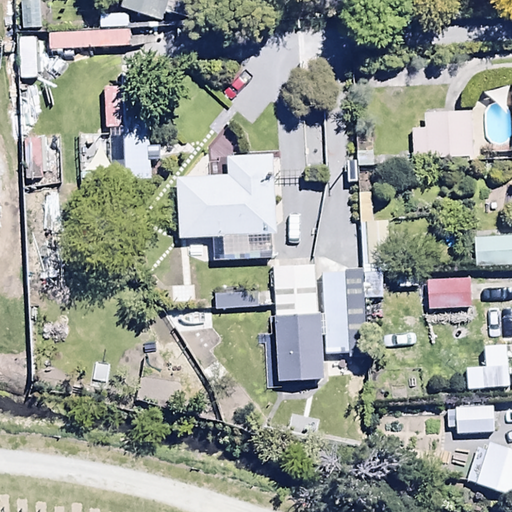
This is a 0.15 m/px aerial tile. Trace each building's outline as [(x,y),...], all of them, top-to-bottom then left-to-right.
[(157,28),(163,0),(122,0),(118,19),(157,28)] [(40,34),(40,8),(22,8),(21,33),(40,34)] [(51,59),(134,52),(133,36),(50,40),(51,59)] [(37,85),(37,45),(21,45),(20,84),(37,85)] [(124,185),(151,185),(150,127),(130,127),(129,92),(106,92),(107,134),(123,134),(124,185)] [(478,164),(478,120),(412,120),(412,164),(478,164)] [(300,123),(276,125),(279,163),(281,163),(282,179),(304,177),(300,123)] [(274,183),(274,163),(227,162),(227,182),(178,182),(177,246),(223,247),(223,255),(248,256),(248,242),(276,242),(276,227),(279,227),(280,183),(274,183)] [(390,269),(388,226),(366,227),(367,270),(390,269)] [(511,270),(511,232),(477,231),(475,269),(511,270)] [(277,276),(272,276),(278,390),(324,388),(321,320),(317,320),(314,272),(311,272),(310,270),(277,271),(277,276)] [(364,275),(322,279),(327,360),(349,359),(349,364),(369,363),(364,275)] [(470,312),(470,283),(427,284),(427,313),(470,312)] [(267,309),(267,295),(218,296),(219,315),(259,314),(259,309),(267,309)] [(270,412),(233,330),(183,335),(227,431),(270,412)] [(497,411),(456,413),(457,441),(494,439),(493,432),(498,432),(497,411)]
